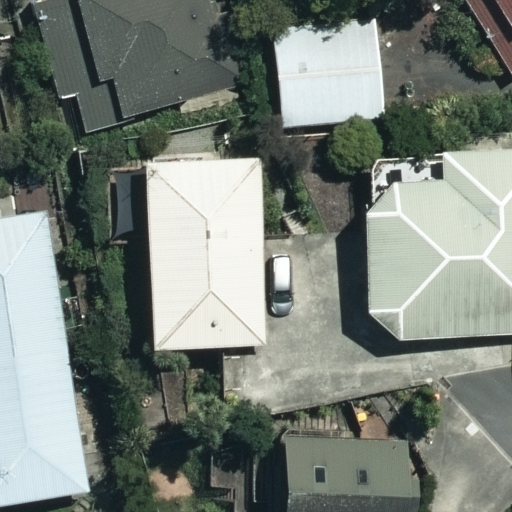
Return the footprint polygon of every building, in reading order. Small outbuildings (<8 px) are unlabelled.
[(61,0),(32,9),(61,103),(74,99),(84,132),(241,84),(215,0),(61,0)] [(511,0),(468,0),(504,74),(511,70),(511,0)] [(383,120),(376,20),(269,27),(276,127),(383,120)] [(467,152),(438,153),(439,181),(429,181),(429,162),(367,163),(369,212),(360,212),(363,313),(392,339),(511,335),(511,131),(466,133),(467,152)] [(257,162),(142,165),(146,349),(261,347),(257,162)] [(0,504),(82,494),(45,214),(0,219),(0,504)] [(402,511),(405,444),(279,440),(276,511),(402,511)]
